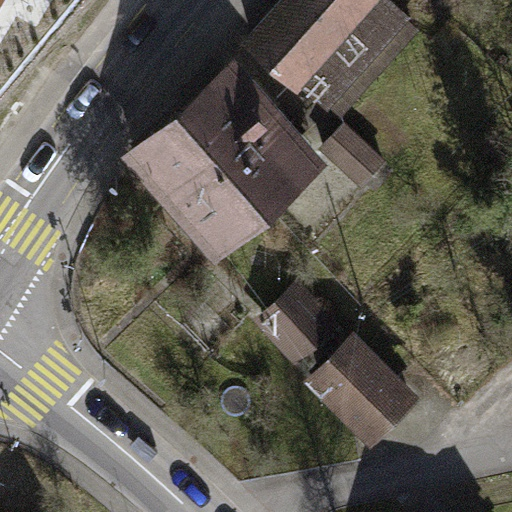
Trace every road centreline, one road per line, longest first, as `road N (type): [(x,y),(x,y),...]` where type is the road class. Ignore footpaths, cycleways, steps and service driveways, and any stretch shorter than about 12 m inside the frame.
road 1 (tertiary): [(0,247),(182,0)]
road 2 (tertiary): [(194,511),(0,348)]
